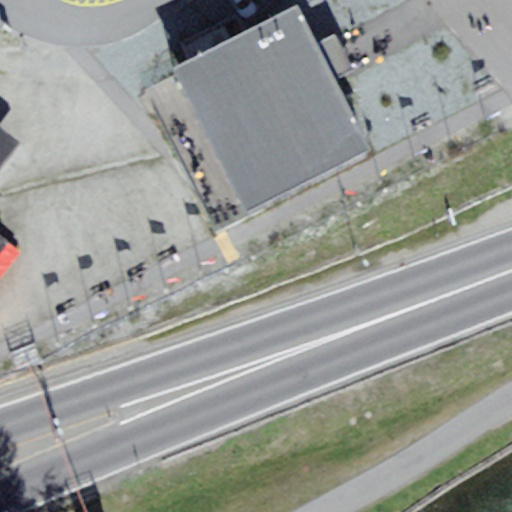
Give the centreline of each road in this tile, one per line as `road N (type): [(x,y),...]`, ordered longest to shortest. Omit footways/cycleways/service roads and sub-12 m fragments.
road 1 (primary): [(0,498),(128,444),(353,329)]
road 2 (primary): [(353,329),(0,427)]
road 3 (primary): [(511,269),(353,329)]
